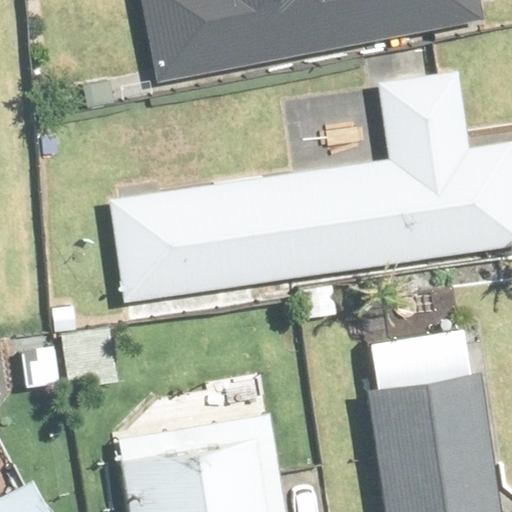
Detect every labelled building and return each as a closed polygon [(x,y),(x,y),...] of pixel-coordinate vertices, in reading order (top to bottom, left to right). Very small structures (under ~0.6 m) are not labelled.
[(63,0),(77,105),(410,64),(401,0),(63,0)] [(439,182),(400,187),(390,109),(309,118),(318,197),(37,230),(51,343),(453,296),(439,182)] [(41,419),(31,367),(0,372),(0,399),(5,426),(41,419)] [(308,511),(436,511),(422,383),(296,397),(308,511)] [(199,511),(192,463),(47,483),(50,511),(199,511)]
